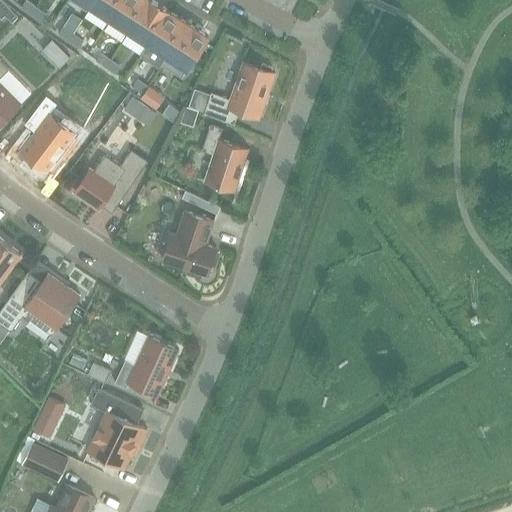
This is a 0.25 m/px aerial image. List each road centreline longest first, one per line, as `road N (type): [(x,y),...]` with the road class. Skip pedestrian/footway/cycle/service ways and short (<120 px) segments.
road 1 (residential): [(222,331),(265,185),(320,42)]
road 2 (residential): [(222,331),(50,220),(0,178)]
road 3 (residential): [(145,511),(222,331)]
